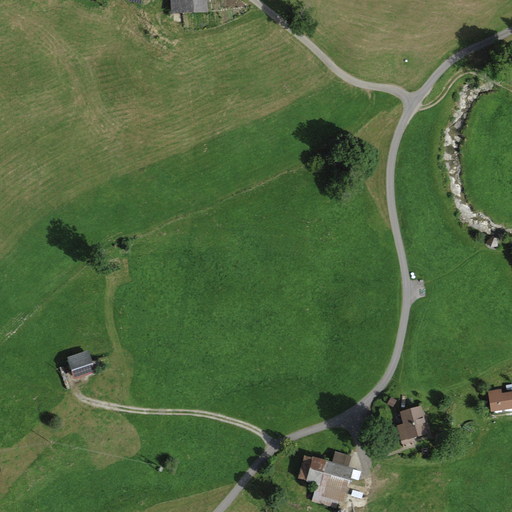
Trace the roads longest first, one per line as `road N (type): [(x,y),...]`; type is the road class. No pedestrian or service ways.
road 1 (unclassified): [(217,511),(278,445),(346,414),(384,381),(406,301),(389,186),(396,139),(444,66),(511,29)]
road 2 (track): [(75,391),(93,403),(218,417),(278,445)]
